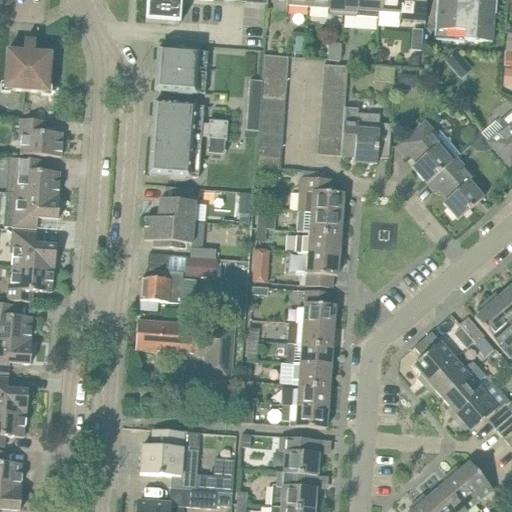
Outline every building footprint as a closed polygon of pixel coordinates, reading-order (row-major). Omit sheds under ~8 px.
[(146,0),(145,23),(179,25),(180,0),(206,0),(212,0),(146,0)] [(287,6),(308,8),(308,0),(273,0),(272,11),(287,12),(287,6)] [(329,15),(343,16),(343,0),(308,0),(308,8),(329,9),(329,15)] [(377,18),(378,12),(378,0),(343,0),(343,16),(377,18)] [(378,0),(378,12),(379,12),(378,26),(398,28),(398,19),(425,21),(426,0),(378,0)] [(463,43),(464,41),(466,0),(438,0),(438,11),(436,11),(434,41),(463,43)] [(466,0),(464,41),(492,43),(493,15),(496,15),(496,0),(466,0)] [(411,41),(410,51),(420,51),(421,41),(411,41)] [(328,44),(327,60),(340,61),(341,45),(328,44)] [(155,91),(204,95),(208,53),(158,49),(155,91)] [(33,53),(32,55),(32,60),(23,59),(24,53),(6,51),(3,85),(8,91),(41,93),(47,88),(51,55),(33,53)] [(456,51),(444,61),(460,79),(471,69),(456,51)] [(407,59),(407,65),(418,66),(418,55),(412,55),(407,59)] [(263,68),(287,69),(288,58),(264,56),(263,68)] [(322,77),(346,79),(347,67),(323,65),(322,77)] [(287,69),(263,68),(263,79),(286,81),(287,69)] [(511,69),(504,69),(503,86),(511,86),(511,69)] [(398,74),(398,85),(415,87),(416,75),(398,74)] [(322,77),(322,88),(346,90),(346,79),(322,77)] [(262,81),(262,90),(286,92),(286,81),(263,79),(262,81)] [(259,132),(259,123),(260,112),(261,101),(262,90),(262,81),(249,80),(245,131),(259,132)] [(345,101),(346,90),(322,88),(321,99),(345,101)] [(261,101),(285,103),(286,92),(262,90),(261,101)] [(321,99),(320,110),(344,112),(344,108),(345,101),(321,99)] [(260,112),(284,114),(285,103),(261,101),(260,112)] [(223,154),(224,142),(226,142),(227,122),(209,121),(208,125),(202,124),(203,107),(154,103),(149,175),(198,179),(201,137),(207,138),(207,141),(208,141),(207,153),(223,154)] [(376,165),(377,158),(388,159),(391,126),(379,125),(379,116),(358,114),(358,109),(344,108),(344,112),(343,123),(342,134),(342,146),(341,157),(342,157),(342,152),(354,153),(354,164),(376,165)] [(319,121),(343,123),(344,112),(320,110),(319,121)] [(511,111),(497,125),(502,131),(487,143),(511,171),(511,111)] [(259,123),(283,125),(284,114),(260,112),(259,123)] [(44,122),(20,120),(19,132),(22,132),(21,156),(60,158),(62,134),(43,133),(44,122)] [(318,133),(342,134),(343,123),(319,121),(318,133)] [(259,123),(259,132),(258,135),(282,136),(283,125),(259,123)] [(426,185),(430,181),(456,159),(459,155),(449,143),(449,139),(448,138),(444,138),(439,131),(435,131),(433,133),(424,123),(396,148),(404,158),(412,151),(420,160),(411,168),(426,185)] [(318,133),(318,144),(342,146),(342,134),(318,133)] [(282,136),(258,135),(258,146),(281,147),(282,136)] [(318,144),(317,155),(341,157),(342,146),(318,144)] [(281,147),(258,146),(257,157),(281,159),(281,147)] [(281,159),(257,157),(256,168),(267,169),(280,170),(281,159)] [(8,159),(6,193),(59,197),(59,196),(57,196),(59,173),(40,172),(41,161),(8,159)] [(473,179),(456,159),(430,181),(438,190),(435,193),(436,194),(443,187),(451,196),(442,204),(457,221),(483,199),(469,183),(473,179)] [(256,168),(255,179),(256,179),(258,179),(261,180),(265,177),(266,176),(267,169),(256,168)] [(296,212),(304,212),(341,215),(343,194),(334,193),(335,181),(299,178),(296,212)] [(59,197),(6,193),(3,228),(36,230),(37,219),(58,221),(59,197)] [(240,194),(239,202),(251,202),(251,194),(240,194)] [(159,200),(158,220),(193,222),(194,202),(159,200)] [(340,236),(341,215),(304,212),(303,228),(310,229),(309,233),(340,236)] [(240,214),(238,226),(248,227),(249,215),(240,214)] [(257,217),(256,229),(266,230),(267,218),(257,217)] [(191,245),(193,222),(158,220),(145,219),(144,242),(153,242),(153,248),(168,249),(169,249),(169,244),(191,245)] [(265,243),(266,230),(256,229),(255,242),(265,243)] [(13,267),(54,270),(56,246),(35,245),(36,234),(12,233),(11,244),(15,245),(13,267)] [(302,237),(301,253),(338,256),(340,236),(309,233),(309,238),(302,237)] [(191,250),(191,258),(215,260),(216,251),(191,250)] [(299,286),(311,287),(331,289),(332,276),(337,277),(338,256),(301,253),(296,253),(295,274),(300,274),(299,286)] [(147,266),(169,268),(169,257),(148,256),(147,266)] [(168,272),(169,268),(147,266),(147,277),(168,278),(168,272)] [(54,271),(54,270),(13,267),(11,289),(8,289),(7,301),(31,303),(32,292),(50,293),(52,271),(54,271)] [(253,267),(252,283),(263,284),(267,284),(268,268),(253,267)] [(168,272),(168,278),(168,280),(141,279),(140,302),(160,303),(180,304),(182,274),(168,272)] [(251,288),(251,296),(267,297),(268,289),(251,288)] [(511,295),(507,290),(498,298),(495,294),(488,300),(511,328),(511,295)] [(296,325),(333,327),(334,306),(330,306),(331,294),(305,292),(304,309),(297,309),(296,324),(296,325)] [(510,347),(511,344),(511,328),(488,300),(480,307),(484,311),(474,319),(497,346),(498,345),(510,359),(511,356),(511,350),(511,349),(510,347)] [(0,339),(31,342),(31,341),(29,341),(31,318),(12,317),(13,306),(0,304),(0,339)] [(484,337),(467,318),(459,326),(475,345),(484,337)] [(233,329),(150,323),(138,322),(135,351),(206,356),(204,379),(229,380),(233,329)] [(296,325),(296,324),(288,323),(286,344),(295,344),(295,345),(331,348),(333,327),(296,325)] [(248,329),(247,341),(258,342),(259,330),(248,329)] [(424,386),(454,360),(432,334),(414,350),(421,359),(413,366),(421,376),(417,379),(424,386)] [(30,365),(31,342),(0,339),(0,374),(8,375),(9,364),(30,365)] [(257,363),(258,342),(247,341),(246,362),(257,363)] [(286,365),(293,365),(330,368),(331,348),(295,345),(288,344),(286,365)] [(461,368),(454,360),(424,386),(430,394),(434,390),(442,399),(477,368),(472,363),(461,368)] [(298,382),(298,386),(328,388),(330,368),(293,365),(292,382),(298,382)] [(482,374),(477,368),(442,399),(450,408),(446,412),(452,419),(482,392),(475,384),(482,374)] [(241,369),(240,381),(250,381),(251,369),(241,369)] [(0,413),(26,416),(28,392),(7,390),(8,379),(0,378),(0,413)] [(250,403),(252,383),(240,382),(239,403),(243,403),(250,403)] [(327,409),(328,388),(298,386),(298,391),(283,390),(282,405),(327,409)] [(497,409),(482,392),(452,419),(459,426),(462,423),(471,432),(485,420),(495,431),(511,416),(511,413),(506,407),(503,403),(497,409)] [(253,403),(250,403),(243,403),(242,424),(251,424),(253,403)] [(325,430),(327,409),(282,405),(281,421),(295,422),(295,428),(325,430)] [(26,416),(0,413),(0,448),(3,448),(4,437),(22,438),(24,416),(26,416)] [(511,430),(511,416),(495,431),(502,439),(511,430)] [(511,445),(511,430),(502,439),(510,448),(511,445)] [(180,478),(182,463),(197,464),(199,434),(152,431),(151,452),(142,451),(140,475),(180,478)] [(249,449),(250,436),(241,436),(240,449),(249,449)] [(277,473),(316,476),(318,454),(307,454),(308,442),(312,442),(312,441),(280,438),(278,460),(284,460),(283,473),(277,473)] [(0,486),(21,488),(19,488),(21,465),(2,463),(3,452),(0,452),(0,486)] [(448,474),(474,505),(483,497),(494,505),(500,499),(469,464),(459,472),(456,468),(448,474)] [(316,476),(277,473),(276,485),(271,485),(270,508),(314,511),(315,489),(304,488),(305,476),(316,477),(316,476)] [(444,484),(435,492),(452,511),(466,511),(474,505),(448,474),(441,480),(444,484)] [(233,479),(232,479),(190,475),(189,491),(216,493),(221,493),(230,494),(232,494),(233,479)] [(0,510),(18,511),(19,511),(21,488),(0,486),(0,510)] [(182,511),(183,507),(215,509),(215,507),(216,493),(189,491),(173,490),(172,506),(169,506),(169,505),(138,503),(137,511),(182,511)] [(236,505),(247,506),(248,493),(237,492),(236,505)] [(452,511),(435,492),(427,500),(423,496),(416,502),(424,511),(452,511)] [(216,493),(215,507),(231,508),(232,494),(230,494),(221,493),(216,493)] [(424,511),(416,502),(408,509),(411,511),(424,511)]
